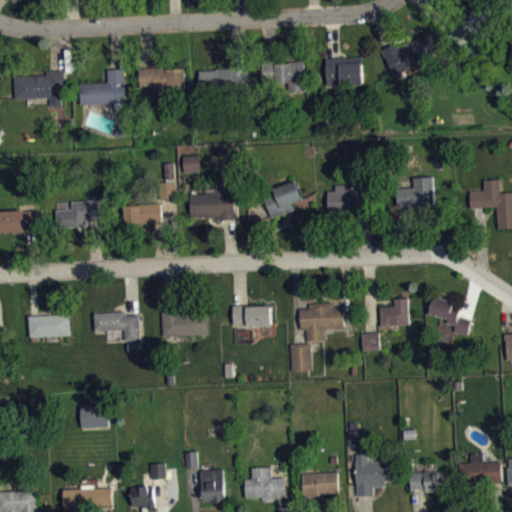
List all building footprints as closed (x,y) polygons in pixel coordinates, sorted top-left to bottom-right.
[(473,7),(456,30),(471,41),(491,18),(489,17),(492,11),(479,3),(476,8),(473,7)] [(382,49),(386,56),(396,75),(431,58),(417,33),(382,49)] [(326,57),(362,56),(364,84),(341,85),(337,83),(328,83),(326,57)] [(263,62),(264,80),(276,78),(276,82),(290,81),(290,90),(307,89),(305,60),(289,61),(289,62),(278,63),(278,61),(263,62)] [(200,69),(201,91),(242,89),(242,85),(249,84),(247,64),(231,64),(231,66),(217,67),(217,69),(200,69)] [(139,68),(140,86),(153,85),(153,93),(187,92),(185,67),(166,68),(166,66),(139,68)] [(81,103),(115,102),(115,107),(123,106),(123,102),(125,101),(124,68),(108,68),(108,81),(80,82),(81,103)] [(15,75),(16,98),(51,96),(51,104),(61,103),(61,96),(65,96),(64,69),(48,70),(48,74),(15,75)] [(184,155),(185,171),(201,170),(199,154),(184,155)] [(174,162),(177,198),(160,198),(159,182),(166,181),(165,162),(174,162)] [(434,176),(436,203),(427,204),(427,211),(417,212),(415,205),(398,206),(397,187),(414,186),(413,177),(434,176)] [(469,189),(471,206),(497,206),(499,227),(511,226),(511,191),(502,192),(502,177),(484,179),(485,189),(469,189)] [(303,196),(297,180),(273,188),(276,195),(262,201),(270,218),(293,209),(292,202),(303,196)] [(328,190),(329,214),(358,213),(357,207),(372,206),(370,187),(351,189),(350,184),(336,185),(336,190),(328,190)] [(191,193),(191,215),(207,214),(208,216),(220,216),(220,219),(237,218),(235,192),(223,192),(223,187),(206,188),(206,192),(191,193)] [(100,199),(101,216),(88,217),(88,224),(57,226),(57,209),(72,208),(72,200),(100,199)] [(124,204),(125,226),(141,225),(141,222),(163,221),(162,202),(124,204)] [(0,209),(0,230),(44,229),(43,208),(0,209)] [(429,312),(448,317),(447,321),(456,323),(454,330),(468,333),(472,319),(459,315),(463,302),(433,294),(429,312)] [(380,306),(382,324),(410,323),(408,297),(394,298),(395,305),(380,306)] [(343,305),(334,306),(333,301),(309,303),(309,307),(299,308),(301,329),(306,328),(307,342),(290,343),(291,370),(312,369),(310,341),(324,340),(324,327),(344,326),(343,305)] [(233,304),(234,324),(270,323),(270,305),(262,305),(262,303),(233,304)] [(162,308),(163,335),(208,333),(207,312),(180,313),(180,307),(162,308)] [(95,329),(95,312),(126,311),(126,314),(139,314),(140,338),(126,338),(126,328),(95,329)] [(31,336),(30,315),(69,314),(71,334),(31,336)] [(361,332),(362,349),(380,348),(378,330),(361,332)] [(80,404),(82,426),(109,424),(109,403),(80,404)] [(186,451),(186,466),(198,465),(197,450),(186,451)] [(501,460),(502,481),(459,482),(459,461),(470,461),(470,452),(484,452),(484,461),(501,460)] [(355,461),(357,495),(373,494),(374,486),(385,485),(385,480),(397,480),(396,459),(355,461)] [(151,463),(153,478),(167,476),(166,462),(151,463)] [(245,478),(246,497),(263,496),(263,500),(278,499),(278,496),(285,495),(285,476),(272,476),(271,463),(252,464),(253,477),(245,478)] [(201,470),(204,500),(211,500),(213,502),(226,501),(223,468),(201,470)] [(411,489),(410,471),(449,470),(450,490),(440,490),(441,492),(435,492),(435,491),(426,491),(426,488),(411,489)] [(302,472),(338,471),(339,492),(319,493),(319,496),(303,497),(302,472)] [(131,486),(133,504),(143,504),(143,511),(148,510),(148,506),(156,506),(154,485),(131,486)] [(64,488),(65,508),(100,507),(99,504),(112,504),(112,487),(64,488)] [(0,490),(0,510),(9,510),(9,511),(17,511),(17,510),(22,510),(22,511),(27,511),(27,510),(37,511),(37,490),(0,490)]
